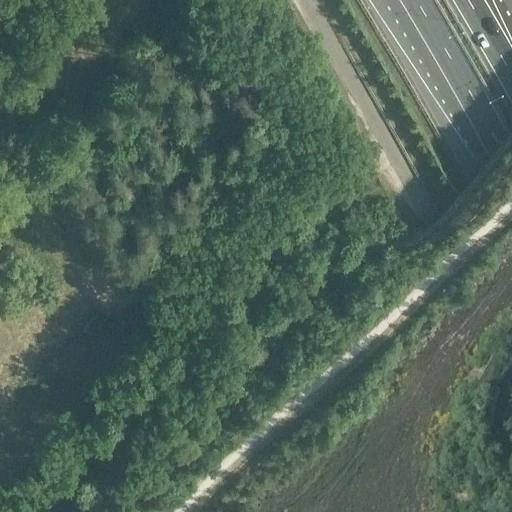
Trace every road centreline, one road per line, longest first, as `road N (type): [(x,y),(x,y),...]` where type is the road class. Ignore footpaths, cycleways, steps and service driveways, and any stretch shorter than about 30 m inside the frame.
road 1 (track): [(23,511),(231,282),(385,136)]
road 2 (unclassified): [(511,377),(307,0)]
road 3 (motorway): [(404,0),(511,187)]
